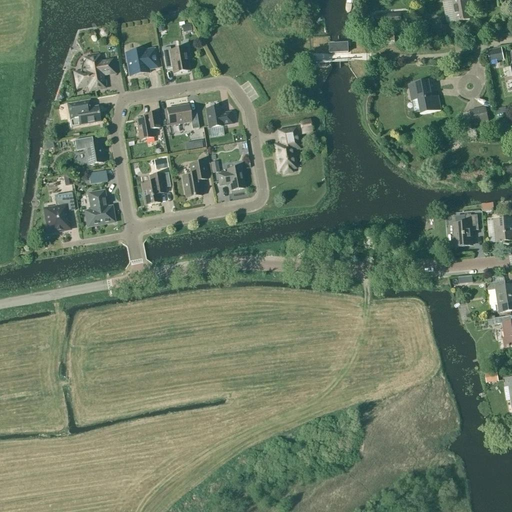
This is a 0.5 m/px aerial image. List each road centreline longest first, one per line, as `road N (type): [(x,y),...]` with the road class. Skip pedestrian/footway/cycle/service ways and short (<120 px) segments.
road 1 (residential): [(129,228),(257,205),(263,190),(249,109),(231,84),(121,98),(113,136),(127,215)]
road 2 (unclassified): [(511,261),(370,272),(224,265),(139,279)]
road 3 (residential): [(366,56),(435,57),(511,40)]
road 4 (unclassified): [(0,304),(139,279)]
